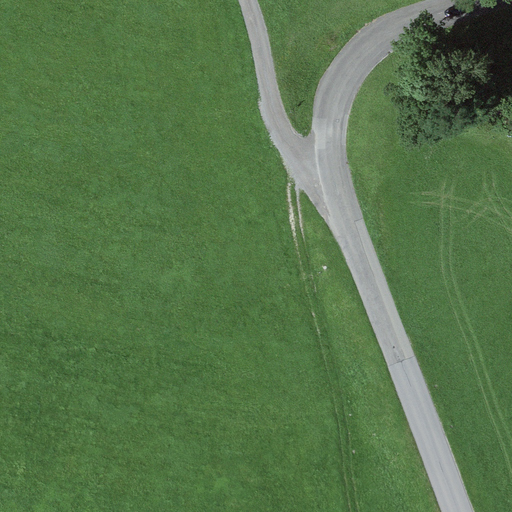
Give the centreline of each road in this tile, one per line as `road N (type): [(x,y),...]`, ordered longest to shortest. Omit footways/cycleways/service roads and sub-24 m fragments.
road 1 (tertiary): [(458,511),(346,219),(330,115),(348,72),(379,41),(477,0)]
road 2 (track): [(355,511),(334,376),(294,209),(300,161)]
road 3 (track): [(334,172),(319,175),(290,150),(246,0)]
